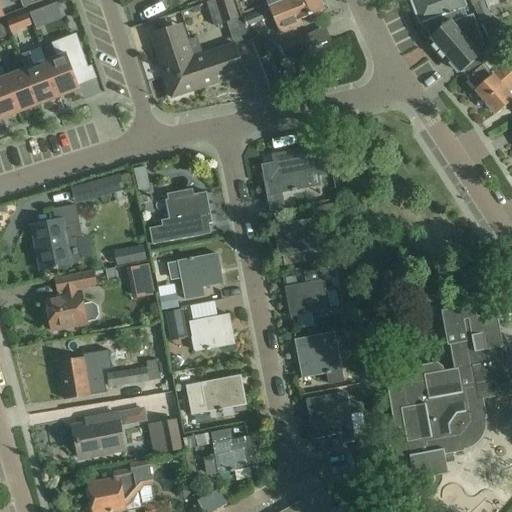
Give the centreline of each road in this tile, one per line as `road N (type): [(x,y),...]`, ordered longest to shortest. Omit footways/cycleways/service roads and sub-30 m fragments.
road 1 (residential): [(254,511),(266,505),(282,456),(226,127)]
road 2 (residential): [(511,249),(406,87)]
road 3 (residential): [(226,127),(406,87)]
road 4 (residential): [(0,184),(152,141)]
road 5 (residential): [(152,141),(106,0)]
